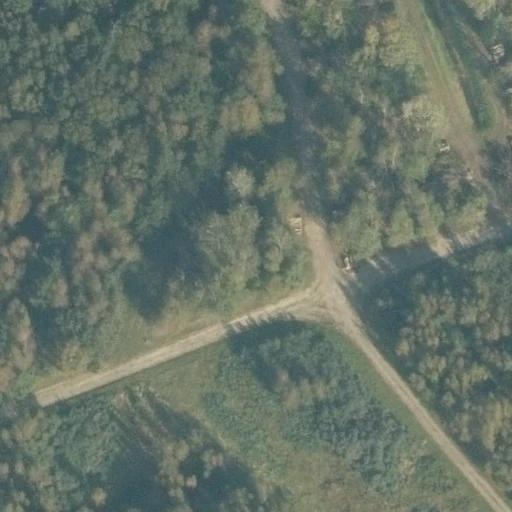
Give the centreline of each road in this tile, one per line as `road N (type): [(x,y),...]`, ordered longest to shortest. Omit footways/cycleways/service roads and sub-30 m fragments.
road 1 (track): [(265,0),(335,293),(369,352),(502,511)]
road 2 (track): [(0,420),(511,226)]
